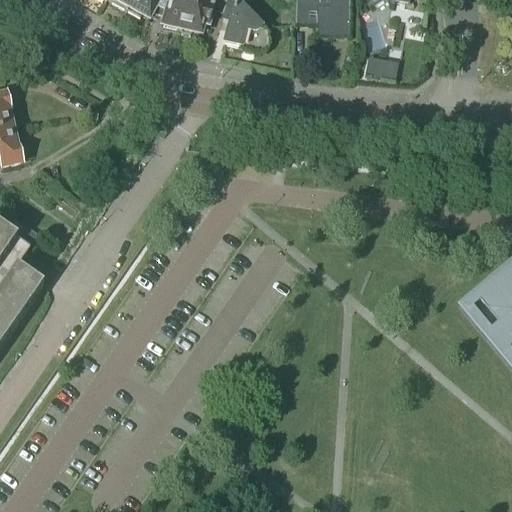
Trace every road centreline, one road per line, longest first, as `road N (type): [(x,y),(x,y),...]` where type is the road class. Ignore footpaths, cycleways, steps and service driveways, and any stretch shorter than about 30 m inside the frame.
road 1 (residential): [(0,409),(203,103)]
road 2 (residential): [(451,125),(203,103)]
road 3 (residential): [(203,103),(135,80),(0,4)]
road 4 (residential): [(451,125),(459,0)]
